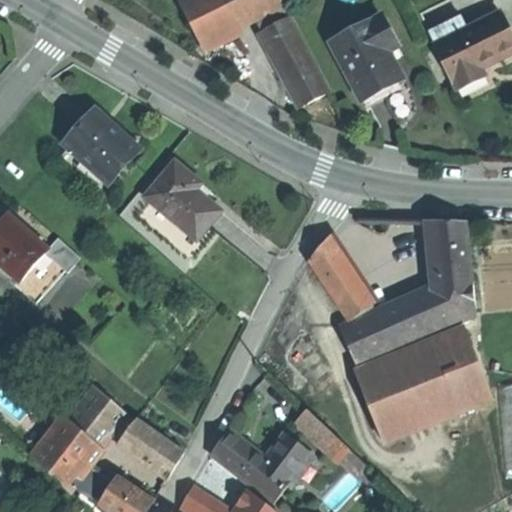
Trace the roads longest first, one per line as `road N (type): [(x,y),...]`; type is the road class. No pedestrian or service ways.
road 1 (residential): [(347,182),(266,312),(161,511)]
road 2 (secondary): [(65,21),(318,173),(347,182)]
road 3 (secondary): [(347,182),(511,193)]
